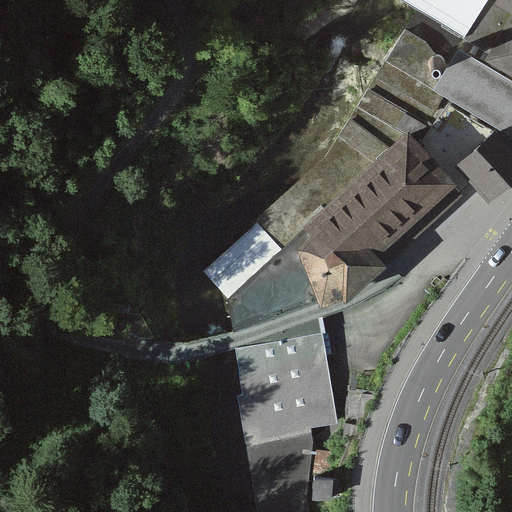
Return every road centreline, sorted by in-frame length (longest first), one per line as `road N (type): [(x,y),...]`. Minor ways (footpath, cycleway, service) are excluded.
road 1 (track): [(170,0),(184,58),(175,95),(82,206),(62,247),(52,300),(65,331),(121,350),(163,352),(239,334),(486,239),(510,252)]
road 2 (secondary): [(392,511),(408,423),(443,351),(511,251)]
